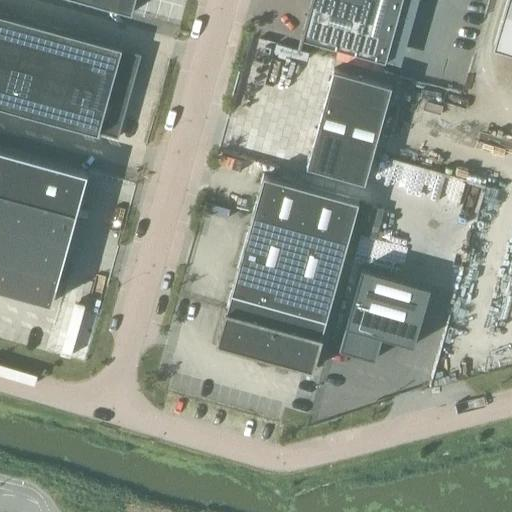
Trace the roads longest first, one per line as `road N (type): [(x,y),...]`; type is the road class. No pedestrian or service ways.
road 1 (unclassified): [(111,411),(227,0)]
road 2 (unclassified): [(511,398),(286,463),(111,411)]
